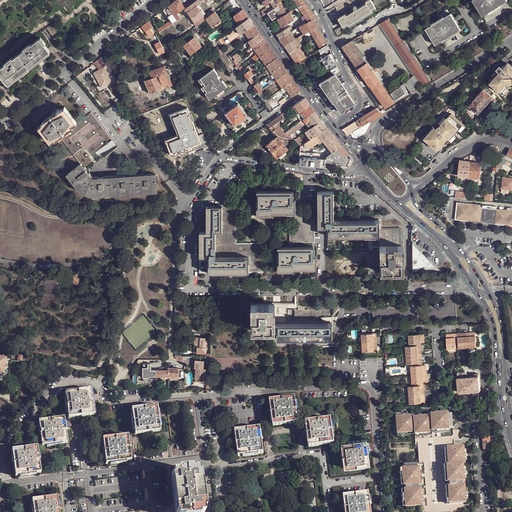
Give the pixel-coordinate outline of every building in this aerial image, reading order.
[(179,0),(175,0),(168,6),(172,13),(177,19),(180,17),(177,13),(184,7),(179,0)] [(347,0),(334,8),(338,14),(354,4),(360,0),(347,0)] [(371,3),(369,0),(367,0),(358,6),(359,8),(357,9),(354,4),(349,7),(352,12),(352,14),(371,3)] [(387,0),(375,0),(371,3),(374,7),(375,8),(388,1),(387,0)] [(508,1),(507,0),(473,0),(483,16),(508,1)] [(199,24),(205,19),(202,16),(203,15),(199,8),(197,5),(196,6),(193,2),(185,8),(185,9),(195,24),(196,26),(196,25),(199,24)] [(305,3),(299,7),(304,14),(309,21),(315,18),(305,3)] [(346,24),(347,25),(370,12),(369,10),(374,7),(371,3),(352,14),(346,18),(345,16),(344,15),(337,19),(341,27),(346,24)] [(274,8),(279,15),(285,12),(285,11),(284,10),(283,8),(280,4),(274,8)] [(168,6),(163,10),(167,16),(172,13),(168,6)] [(248,17),(243,9),(233,16),(239,24),(248,17)] [(268,11),(265,13),(271,21),(277,17),(272,9),(268,11)] [(212,27),(221,20),(215,11),(215,12),(211,14),(206,18),(212,27)] [(294,20),(290,14),(289,12),(277,19),(282,27),(294,20)] [(347,25),(348,27),(371,13),(370,12),(347,25)] [(177,19),(172,13),(167,16),(171,21),(172,23),(177,19)] [(461,30),(451,13),(426,29),(436,45),(461,30)] [(248,17),(239,24),(240,25),(244,31),(254,24),(248,17)] [(316,23),(317,23),(317,22),(317,21),(315,18),(309,21),(299,27),(301,29),(304,34),(311,31),(318,26),(316,23)] [(390,19),(382,24),(416,74),(423,86),(431,81),(428,77),(390,19)] [(148,21),(142,26),(147,32),(151,28),(153,27),(148,21)] [(52,35),(59,30),(53,22),(46,27),(52,35)] [(244,31),(250,40),(259,33),(254,24),(244,31)] [(318,26),(311,31),(320,47),(326,43),(321,34),(322,34),(318,26)] [(276,34),(279,38),(290,32),(287,28),(276,34)] [(279,38),(284,45),(295,39),(290,32),(279,38)] [(263,38),(259,33),(250,40),(254,45),(263,38)] [(179,39),(177,36),(171,40),(172,40),(168,43),(170,46),(179,39)] [(284,45),(289,52),(299,47),(301,45),(299,42),(302,39),(300,36),(295,39),(284,45)] [(190,54),(201,46),(194,37),(183,45),(190,54)] [(0,75),(2,77),(7,83),(49,51),(50,51),(45,44),(39,38),(34,42),(25,48),(14,57),(5,64),(0,67),(0,75)] [(266,42),(263,38),(254,45),(256,49),(266,42)] [(33,40),(24,47),(25,48),(34,42),(33,40)] [(160,54),(165,51),(160,41),(158,42),(155,44),(160,54)] [(268,45),(266,42),(256,49),(255,50),(256,51),(258,53),(268,45)] [(352,42),(344,47),(362,73),(368,82),(372,86),(386,108),(395,103),(390,96),(379,80),(380,80),(380,79),(375,72),(369,64),(368,64),(352,42)] [(260,57),(271,49),(268,45),(258,53),(259,55),(260,57)] [(329,49),(327,45),(318,50),(320,54),(329,49)] [(308,56),(314,53),(310,46),(305,50),(308,56)] [(296,63),(306,58),(302,51),(299,47),(289,52),(296,63)] [(277,57),(271,49),(260,57),(262,60),(264,62),(266,65),(277,57)] [(7,83),(9,85),(51,53),(49,51),(7,83)] [(326,68),(334,64),(333,63),(329,55),(328,54),(322,58),(321,59),(322,60),(326,68)] [(5,64),(14,57),(13,56),(4,63),(5,64)] [(103,56),(95,62),(99,69),(106,66),(108,64),(105,58),(103,56)] [(282,65),(277,57),(266,65),(269,69),(271,73),(282,65)] [(494,76),(489,81),(501,91),(509,82),(511,82),(511,62),(510,65),(509,64),(508,66),(503,66),(502,67),(501,67),(500,65),(497,68),(500,70),(494,76)] [(173,84),(165,65),(150,71),(152,77),(144,80),(149,93),(173,84)] [(287,72),(282,65),(271,73),(276,79),(276,80),(287,72)] [(112,77),(106,66),(99,69),(98,70),(104,81),(112,77)] [(82,83),(93,75),(88,68),(77,76),(82,83)] [(253,74),(250,69),(243,73),(247,79),(250,76),(253,74)] [(213,71),(199,82),(203,88),(202,89),(211,101),(227,89),(222,83),(221,84),(216,78),(217,77),(213,71)] [(293,80),(287,72),(276,80),(282,88),(284,86),(293,80)] [(343,86),(335,73),(333,74),(344,89),(345,89),(343,86)] [(333,75),(320,82),(331,99),(338,109),(344,110),(350,105),(352,99),(347,93),(348,92),(345,89),(344,89),(333,74),(333,75)] [(403,87),(394,93),(394,94),(403,88),(408,95),(423,86),(416,74),(403,87)] [(250,76),(247,79),(252,86),(254,85),(255,84),(250,76)] [(318,83),(315,78),(309,81),(312,86),(314,86),(318,83)] [(300,91),(293,80),(284,86),(287,90),(291,95),(292,96),(300,91)] [(511,82),(509,82),(501,91),(503,93),(511,85),(511,82)] [(255,84),(254,85),(259,92),(260,92),(263,90),(262,89),(259,85),(258,84),(258,83),(257,83),(255,84)] [(390,96),(395,103),(408,95),(403,88),(394,94),(394,93),(392,94),(392,95),(390,96)] [(476,98),(469,106),(479,114),(488,103),(493,97),(484,89),(476,98)] [(468,95),(463,101),(469,106),(476,98),(475,98),(473,99),(468,95)] [(309,104),(305,97),(295,104),(295,106),(300,112),(309,104)] [(277,107),(273,101),(269,103),(271,106),(274,109),(277,107)] [(237,103),(224,112),(234,126),(237,123),(244,118),(247,116),(237,103)] [(314,111),(309,104),(300,112),(304,118),(314,111)] [(76,123),(64,107),(60,110),(59,109),(50,116),(51,117),(46,121),(45,120),(42,123),(43,123),(38,127),(50,143),(55,139),(55,140),(59,138),(58,137),(63,132),(69,128),(70,129),(73,127),(72,126),(76,123)] [(361,120),(364,126),(369,122),(383,114),(380,112),(377,110),(368,115),(361,120)] [(321,121),(314,111),(304,118),(303,119),(306,122),(306,123),(310,129),(321,121)] [(115,144),(90,112),(76,123),(72,126),(73,127),(70,129),(64,133),(60,137),(81,164),(81,163),(84,167),(85,166),(86,167),(102,154),(115,144)] [(304,118),(300,112),(295,115),(300,121),(303,118),(303,119),(304,118)] [(435,128),(426,139),(438,150),(448,139),(450,141),(464,125),(452,113),(437,130),(435,128)] [(277,117),(271,122),(274,125),(277,128),(279,127),(281,126),(278,122),(284,118),(281,114),(277,117)] [(286,132),(288,135),(289,134),(293,132),(306,123),(303,119),(303,118),(300,121),(286,132)] [(344,130),(348,135),(351,133),(364,126),(361,120),(344,130)] [(327,128),(321,121),(310,129),(305,132),(310,139),(327,128)] [(370,124),(369,122),(364,126),(351,133),(354,137),(358,139),(367,135),(370,124)] [(283,138),(285,136),(277,128),(274,125),(269,128),(273,133),(278,136),(283,138)] [(336,139),(327,128),(310,139),(309,140),(305,142),(304,143),(308,149),(317,143),(319,141),(322,139),(323,140),(327,146),(336,139)] [(266,145),(277,158),(279,156),(285,151),(288,149),(285,146),(277,136),(275,138),(269,143),(266,145)] [(289,142),(289,139),(283,138),(278,136),(277,136),(285,146),(289,142)] [(300,146),(304,143),(300,138),(299,136),(296,138),(294,139),(300,146)] [(341,145),(336,139),(327,146),(332,152),(336,149),(341,145)] [(341,145),(336,149),(344,158),(348,154),(341,145)] [(326,162),(344,165),(348,159),(346,156),(344,158),(336,149),(332,152),(326,157),(326,162)] [(299,162),(302,163),(302,164),(323,167),(324,161),(311,159),(312,153),(307,152),(306,152),(300,152),(299,162)] [(469,162),(460,161),(459,176),(468,177),(469,162)] [(481,163),(469,162),(468,177),(469,177),(479,178),(481,163)] [(85,191),(92,177),(88,172),(86,170),(84,167),(81,163),(81,164),(68,174),(72,179),(73,178),(75,182),(79,188),(80,187),(81,190),(85,191)] [(156,190),(155,173),(151,174),(147,174),(143,174),(132,175),(134,191),(143,191),(143,190),(148,190),(156,190)] [(134,191),(132,175),(124,175),(119,175),(110,176),(111,192),(123,192),(123,191),(128,191),(134,191)] [(111,192),(110,176),(102,177),(98,177),(92,177),(85,191),(88,193),(91,193),(98,193),(98,192),(104,192),(104,193),(111,192)] [(511,178),(503,177),(501,189),(511,189),(511,178)] [(259,191),(260,214),(273,213),(273,211),(290,211),(295,211),(295,210),(295,202),(293,202),(293,190),(259,191)] [(320,190),(320,227),(329,227),(329,219),(334,219),(334,190),(320,190)] [(483,204),(458,202),(455,219),(511,225),(511,209),(483,207),(483,204)] [(208,206),(208,231),(215,231),(221,231),(221,205),(208,206)] [(235,205),(221,205),(221,231),(215,231),(215,257),(249,257),(249,271),(263,271),(262,243),(235,244),(235,205)] [(313,213),(294,213),(294,238),(314,237),(313,213)] [(380,219),(334,219),(329,219),(329,227),(329,234),(370,233),(380,233),(381,227),(380,219)] [(396,227),(381,227),(380,233),(381,244),(382,245),(401,244),(401,232),(401,227),(396,227)] [(201,257),(209,257),(215,257),(215,231),(208,231),(201,231),(201,257)] [(370,246),(370,233),(329,234),(329,247),(370,246)] [(441,271),(414,243),(414,270),(441,271)] [(403,269),(403,244),(401,244),(382,245),(383,269),(403,269)] [(316,258),(314,258),(313,246),(280,247),(280,270),(293,270),(293,268),(316,267),(316,258)] [(249,271),(249,257),(215,257),(209,257),(209,271),(249,271)] [(254,328),(274,328),(273,313),(273,308),(273,303),(254,303),(254,308),(254,328)] [(288,303),(280,303),(281,313),(273,313),(274,328),(277,328),(277,322),(288,322),(288,316),(288,303)] [(333,315),(333,308),(301,308),(295,307),(295,315),(333,315)] [(333,336),(333,322),(288,322),(277,322),(277,328),(277,337),(333,336)] [(375,337),(375,333),(360,334),(362,352),(376,351),(376,347),(373,347),(373,346),(376,346),(375,338),(372,339),(372,337),(375,337)] [(476,348),(474,333),(471,333),(471,337),(470,337),(470,333),(462,334),(462,337),(461,337),(461,334),(457,334),(458,349),(476,348)] [(422,338),(422,334),(408,334),(409,343),(423,343),(423,339),(420,339),(420,338),(422,338)] [(456,349),(455,335),(451,335),(451,338),(450,338),(449,334),(445,334),(447,350),(456,349)] [(205,337),(193,337),(193,346),(195,346),(195,352),(205,353),(205,347),(205,346),(205,337)] [(420,349),(420,345),(406,345),(406,364),(420,363),(420,359),(417,359),(417,358),(420,358),(420,351),(417,351),(417,349),(420,349)] [(8,357),(0,356),(0,372),(5,373),(8,357)] [(203,361),(194,360),(193,367),(195,367),(194,373),(194,378),(199,378),(198,382),(203,382),(203,384),(205,384),(205,388),(211,388),(211,378),(203,378),(204,368),(202,368),(203,361)] [(169,379),(169,376),(179,376),(179,367),(169,367),(168,370),(163,369),(156,369),(152,369),(152,363),(144,363),(144,367),(144,377),(144,381),(150,381),(150,376),(156,376),(156,379),(169,379)] [(425,365),(410,366),(411,384),(426,383),(425,379),(423,379),(422,378),(426,378),(425,370),(422,371),(422,369),(425,369),(425,365)] [(480,390),(479,375),(468,375),(468,373),(467,371),(466,370),(459,370),(458,372),(459,391),(480,390)] [(422,385),(408,386),(409,404),(424,403),(423,399),(420,400),(420,398),(423,398),(423,391),(420,391),(419,389),(422,389),(422,385)] [(67,419),(94,416),(91,390),(64,394),(67,419)] [(273,427),(299,424),(295,398),(270,402),(273,427)] [(135,435),(161,432),(158,407),(132,410),(135,435)] [(452,429),(451,415),(445,416),(445,414),(441,414),(441,412),(437,413),(437,414),(433,415),(434,416),(430,417),(430,418),(427,419),(427,417),(424,417),(423,415),(420,416),(420,417),(416,418),(416,419),(413,419),(413,418),(409,418),(409,417),(406,417),(406,415),(402,415),(403,417),(399,417),(399,419),(395,419),(396,426),(392,426),(393,433),(396,433),(397,435),(414,433),(414,435),(431,434),(431,432),(449,431),(449,429),(452,429)] [(41,448),(66,445),(64,430),(62,419),(37,423),(41,448)] [(326,445),(334,444),(331,419),(305,423),(309,448),(326,445)] [(239,458),(265,454),(261,428),(235,432),(239,458)] [(106,464),(131,461),(128,436),(102,439),(106,464)] [(345,470),(371,466),(369,451),(367,442),(367,440),(341,444),(345,470)] [(462,447),(447,448),(448,466),(446,466),(448,483),(449,483),(450,487),(448,487),(449,504),(464,503),(464,500),(466,500),(465,496),(467,496),(467,492),(465,493),(465,489),(463,489),(462,479),(464,479),(464,475),(466,475),(466,471),(464,471),(463,468),(462,468),(462,465),(463,465),(463,461),(465,461),(464,458),(467,457),(466,453),(464,453),(464,450),(462,450),(462,447)] [(14,477),(39,473),(36,448),(10,451),(14,477)] [(417,464),(402,465),(404,486),(405,486),(406,490),(404,490),(405,507),(421,506),(420,503),(422,503),(422,499),(424,499),(423,495),(422,496),(421,492),(419,492),(419,482),(420,482),(420,478),(422,478),(422,474),(420,474),(420,471),(418,471),(417,464)] [(202,511),(197,471),(192,472),(192,471),(185,472),(176,473),(177,474),(172,474),(175,504),(176,511),(202,511)] [(345,511),(372,511),(371,505),(370,496),(369,494),(344,497),(345,511)] [(31,511),(57,511),(57,510),(56,498),(30,501),(31,511)]
